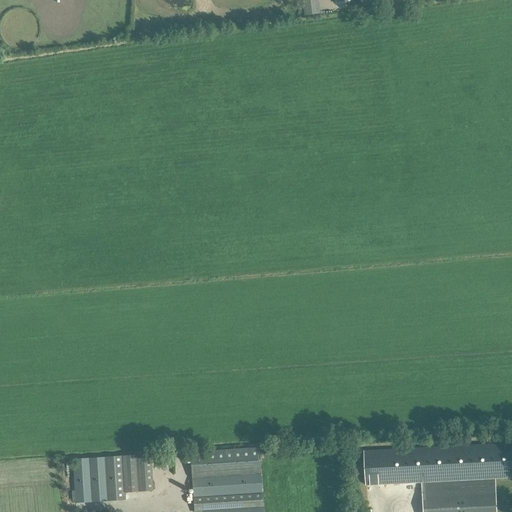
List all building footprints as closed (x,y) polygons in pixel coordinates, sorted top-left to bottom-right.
[(300,0),(301,14),(313,13),(311,0),(300,0)] [(511,443),(365,452),(367,486),(422,483),(492,479),(511,477),(511,443)] [(152,454),(73,459),(76,504),(125,501),(125,493),(154,491),(152,454)] [(255,461),(186,464),(188,511),(198,511),(197,511),(257,511),(257,499),(245,500),(245,494),(256,493),(255,461)] [(422,483),(423,511),(497,511),(495,479),(492,479),(422,483)]
